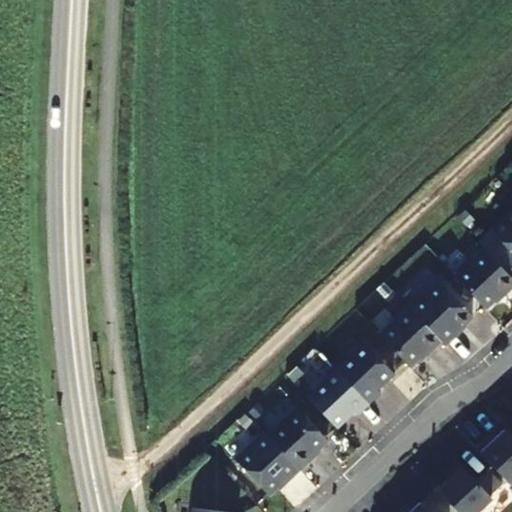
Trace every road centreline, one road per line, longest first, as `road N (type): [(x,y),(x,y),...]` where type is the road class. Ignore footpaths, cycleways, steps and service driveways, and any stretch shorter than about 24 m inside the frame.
road 1 (track): [(97,486),(135,472),(157,453),(511,118)]
road 2 (tertiary): [(72,0),(64,243),(101,511)]
road 3 (residential): [(511,353),(321,511)]
